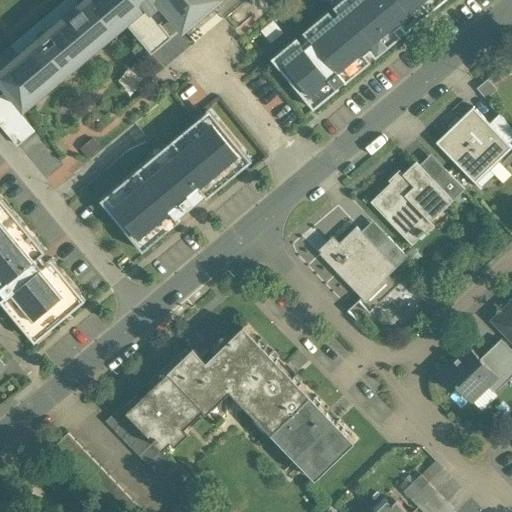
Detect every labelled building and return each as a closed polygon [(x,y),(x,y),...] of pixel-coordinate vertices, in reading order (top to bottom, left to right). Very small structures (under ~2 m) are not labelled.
[(84,0),(0,70),(0,76),(25,107),(104,41),(153,0),(160,0),(184,29),(218,0),(84,0)] [(67,0),(0,55),(0,70),(84,0),(67,0)] [(341,0),(334,6),(339,13),(334,17),(329,10),(303,32),(309,38),(303,43),(297,37),(272,58),(314,109),(340,88),(338,86),(344,81),(346,82),(371,61),(366,54),(370,51),(376,57),(402,36),(396,29),(401,26),(406,32),(444,0),(341,0)] [(273,20),(261,30),(271,43),(283,32),(273,20)] [(490,123),(474,106),(437,142),(467,173),(490,152),(498,161),(511,147),(511,145),(510,143),(490,123)] [(159,152),(101,200),(143,251),(180,220),(178,217),(188,209),(188,210),(196,203),(195,203),(205,195),(207,198),(246,165),(235,152),(241,147),(221,122),(215,127),(204,114),(194,122),(159,152)] [(511,141),(511,127),(500,114),(490,123),(510,143),(511,141)] [(435,180),(446,169),(431,154),(420,164),(435,180)] [(417,161),(376,200),(393,218),(390,220),(412,243),(420,235),(422,237),(428,231),(416,219),(432,204),(436,208),(448,197),(450,195),(435,180),(420,164),(417,161)] [(446,169),(435,180),(450,195),(448,197),(452,200),(465,188),(446,169)] [(0,289),(6,296),(1,300),(35,341),(86,299),(51,258),(45,262),(40,256),(46,251),(0,196),(0,289)] [(376,247),(388,236),(373,220),(361,231),(376,247)] [(357,227),(324,257),(359,294),(370,283),(375,287),(384,278),(378,272),(389,262),(390,261),(376,247),(361,231),(357,227)] [(388,236),(376,247),(390,261),(389,262),(395,268),(408,256),(388,236)] [(511,304),(495,320),(511,337),(511,304)] [(231,389),(269,351),(244,325),(207,361),(193,347),(168,371),(204,408),(207,411),(231,389)] [(490,350),(511,372),(511,350),(501,339),(490,350)] [(469,346),(438,375),(452,391),(457,386),(470,401),(488,384),(497,376),(481,359),(469,346)] [(511,372),(490,350),(481,359),(497,376),(488,384),(495,392),(511,375),(511,372)] [(269,351),(231,389),(272,432),(310,395),(269,351)] [(168,371),(127,410),(155,440),(163,448),(171,440),(175,444),(189,430),(185,426),(204,408),(168,371)] [(310,395),(272,432),(316,478),(355,441),(310,395)] [(122,405),(106,420),(114,429),(130,414),(127,410),(122,405)] [(138,422),(130,414),(114,429),(122,438),(138,422)] [(138,422),(122,438),(130,446),(147,431),(138,422)] [(147,431),(130,446),(139,455),(155,440),(147,431)] [(139,511),(142,510),(68,433),(52,448),(113,511),(139,511)] [(155,440),(139,455),(147,463),(163,448),(155,440)] [(163,448),(147,463),(155,472),(171,456),(163,448)] [(171,456),(155,472),(163,480),(179,465),(171,456)] [(179,465),(163,480),(171,489),(187,473),(179,465)] [(187,473),(171,489),(179,498),(196,482),(187,473)] [(429,483),(412,499),(420,508),(438,492),(429,483)] [(438,492),(420,508),(424,511),(436,511),(447,501),(438,492)] [(407,511),(396,500),(383,511),(407,511)] [(447,501),(436,511),(456,511),(457,511),(447,501)]
